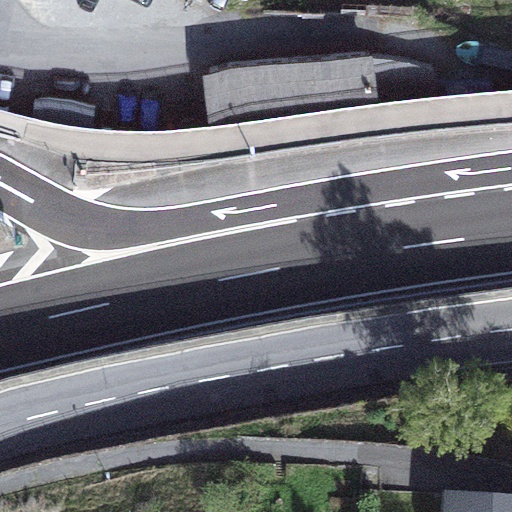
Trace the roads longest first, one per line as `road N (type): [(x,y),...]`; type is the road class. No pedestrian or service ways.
road 1 (motorway): [(511,172),(146,231),(72,216),(0,181)]
road 2 (motorway): [(511,233),(258,273),(0,330)]
road 3 (tertiary): [(0,428),(89,404),(511,334)]
